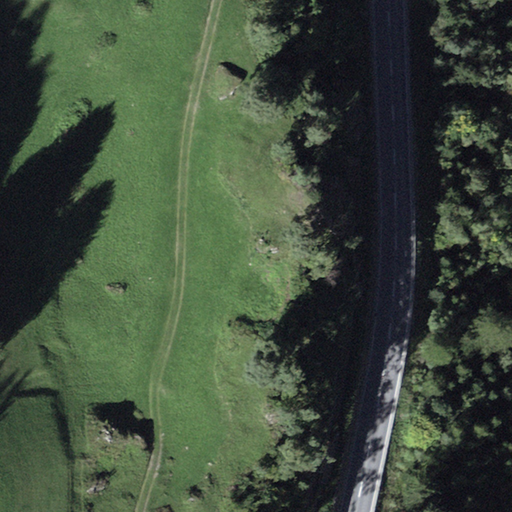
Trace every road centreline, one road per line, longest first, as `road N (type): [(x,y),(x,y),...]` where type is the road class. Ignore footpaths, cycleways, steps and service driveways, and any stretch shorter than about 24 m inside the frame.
road 1 (track): [(138,511),(159,437),(156,382),(179,288),(191,90),(215,0)]
road 2 (primary): [(386,0),(396,231),(386,347),(352,511)]
